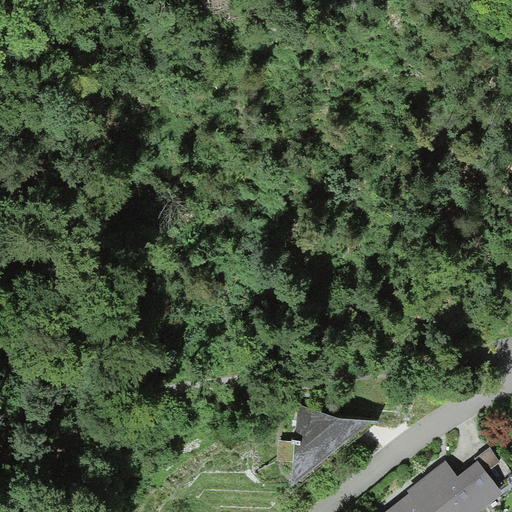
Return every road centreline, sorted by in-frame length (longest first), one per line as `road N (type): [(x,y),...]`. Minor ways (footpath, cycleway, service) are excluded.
road 1 (track): [(0,502),(29,462),(104,404),(305,369),(511,349)]
road 2 (residential): [(511,383),(440,419),(321,511)]
